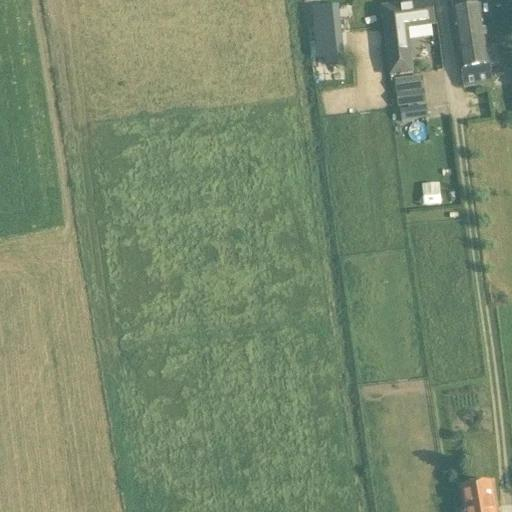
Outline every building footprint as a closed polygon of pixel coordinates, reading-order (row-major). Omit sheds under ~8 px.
[(474,0),(450,0),(456,35),(484,30),(483,24),(493,23),(490,5),(475,7),(474,0)] [(414,74),(408,30),(435,26),(432,2),(382,8),(390,77),(414,74)] [(484,30),(456,35),(464,87),(492,83),(490,72),(498,71),(496,52),(488,53),(484,30)] [(319,59),(336,58),(334,33),(316,34),(319,59)] [(425,104),(421,77),(395,81),(398,108),(425,104)] [(494,511),(490,484),(463,488),(466,511),(494,511)]
